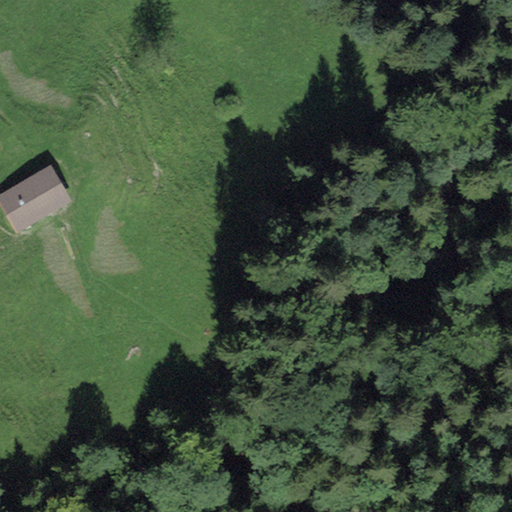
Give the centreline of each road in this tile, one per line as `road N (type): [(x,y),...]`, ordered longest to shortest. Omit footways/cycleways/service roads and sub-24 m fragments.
road 1 (track): [(477,281),(382,382),(355,484),(329,490),(289,477),(224,435),(237,371),(212,346),(138,370),(63,227)]
road 2 (track): [(489,41),(435,210),(477,281)]
